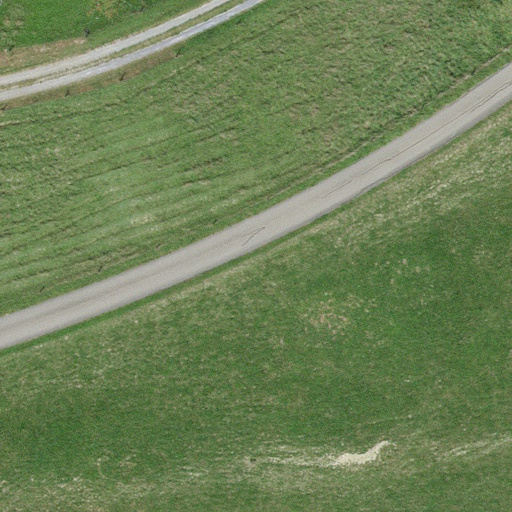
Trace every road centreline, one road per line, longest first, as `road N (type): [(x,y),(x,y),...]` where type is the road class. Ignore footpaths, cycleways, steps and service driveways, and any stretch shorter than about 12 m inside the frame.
road 1 (residential): [(511,91),(318,205),(107,302),(0,338)]
road 2 (track): [(242,0),(63,80),(0,92)]
